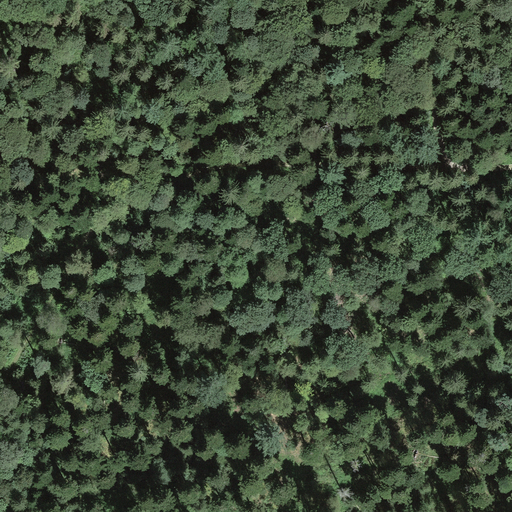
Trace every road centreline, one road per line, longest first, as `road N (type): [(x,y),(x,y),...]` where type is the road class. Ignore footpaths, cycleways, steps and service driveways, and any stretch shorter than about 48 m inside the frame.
road 1 (track): [(0,413),(110,230),(188,171),(309,142),(441,166),(469,153),(511,150)]
road 2 (track): [(441,166),(423,0)]
